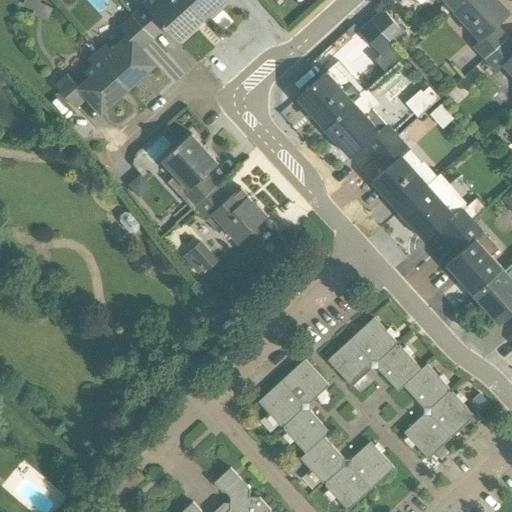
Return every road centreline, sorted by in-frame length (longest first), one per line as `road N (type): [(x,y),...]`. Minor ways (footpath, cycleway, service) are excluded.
road 1 (residential): [(372,250),(254,128),(247,102),(255,82),(350,0)]
road 2 (residential): [(372,250),(210,408)]
road 3 (residential): [(511,399),(460,355),(372,250)]
road 4 (residential): [(210,408),(312,511)]
